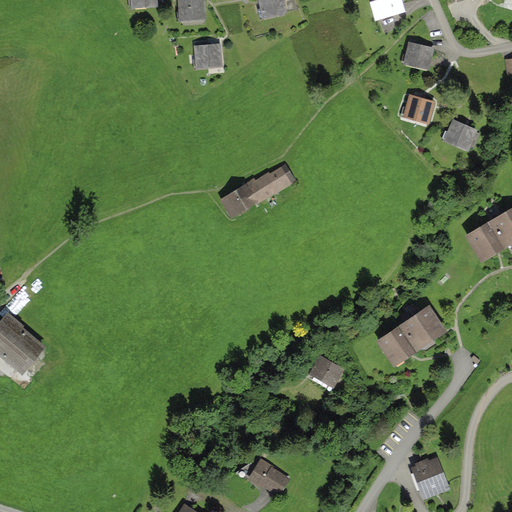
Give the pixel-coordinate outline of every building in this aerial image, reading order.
[(155,0),(129,0),(130,10),(156,9),(155,0)] [(206,22),(204,0),(191,0),(178,1),(180,24),(206,22)] [(287,15),(283,0),(258,0),(263,21),(287,15)] [(402,0),(383,0),(369,4),(375,23),(406,14),(402,0)] [(429,73),(434,50),(409,44),(403,67),(429,73)] [(209,47),(194,48),(196,74),(223,72),(221,46),(209,47)] [(437,104),(410,96),(403,120),(431,128),(437,104)] [(467,127),(453,122),(443,144),(468,155),(471,147),(474,148),(481,134),(467,127)] [(255,180),(247,185),(259,204),(295,181),(286,166),(270,176),(269,174),(256,182),(255,180)] [(247,185),(221,201),(233,220),(259,204),(247,185)] [(511,209),(465,236),(481,263),(499,253),(511,244),(511,209)] [(440,334),(445,331),(426,304),(374,341),(394,368),(411,355),(440,334)] [(25,328),(9,314),(0,324),(0,356),(24,377),(46,349),(23,331),(25,328)] [(345,369),(319,355),(308,376),(334,390),(345,369)] [(428,460),(415,466),(416,469),(411,471),(424,501),(451,490),(437,459),(429,463),(428,460)] [(262,467),(254,483),(279,497),(288,481),(262,467)]
